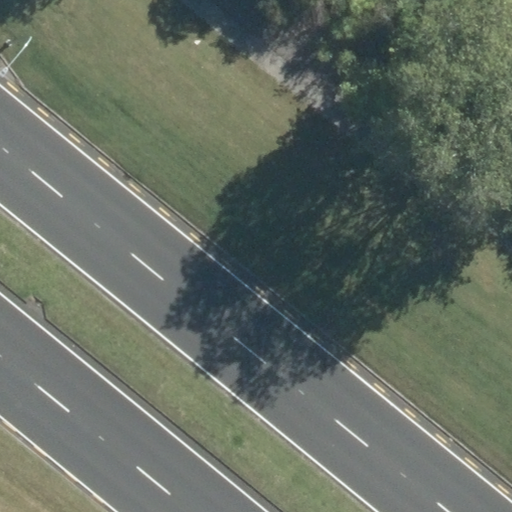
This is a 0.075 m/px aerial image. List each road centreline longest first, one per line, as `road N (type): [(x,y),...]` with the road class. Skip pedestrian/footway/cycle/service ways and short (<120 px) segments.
road 1 (primary): [(0,151),(449,511)]
road 2 (primary): [(190,511),(0,357)]
